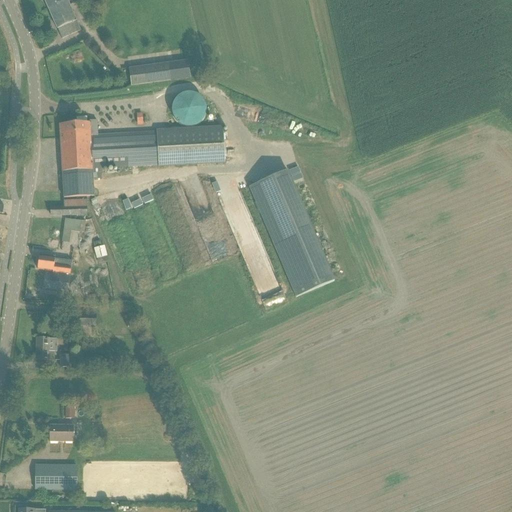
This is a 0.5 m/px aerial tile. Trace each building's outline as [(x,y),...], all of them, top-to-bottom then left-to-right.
[(61,0),(44,0),(61,39),(81,31),(68,2),(70,1),(69,0),(66,0),(63,2),(61,0)] [(131,86),(169,81),(167,64),(128,69),(131,86)] [(171,101),(170,108),(171,114),(176,120),(181,123),(188,124),(194,122),(200,118),(203,113),(204,106),(202,100),(198,94),(193,91),(186,90),(180,92),(174,96),(171,101)] [(157,132),(157,133),(97,137),(96,121),(89,121),(89,123),(59,125),(64,198),(94,197),(92,173),(101,173),(100,168),(158,165),(159,166),(224,163),(223,129),(157,132)] [(295,297),(334,280),(286,169),(247,186),(295,297)] [(51,208),(51,216),(87,216),(87,208),(51,208)] [(68,231),(80,232),(81,221),(70,220),(68,231)] [(70,242),(79,243),(81,233),(72,231),(70,242)] [(107,256),(104,246),(94,249),(96,259),(107,256)] [(53,271),(51,282),(69,285),(70,276),(72,262),(39,257),(37,269),(53,271)] [(123,317),(127,327),(138,323),(135,313),(123,317)] [(80,327),(96,328),(97,318),(81,317),(80,327)] [(36,360),(46,361),(54,361),(54,352),(57,352),(57,340),(36,339),(36,360)] [(60,368),(91,369),(91,358),(76,359),(76,356),(60,356),(60,368)] [(49,442),(59,442),(73,442),(73,426),(49,426),(49,442)] [(36,466),(36,491),(75,491),(76,466),(36,466)]
